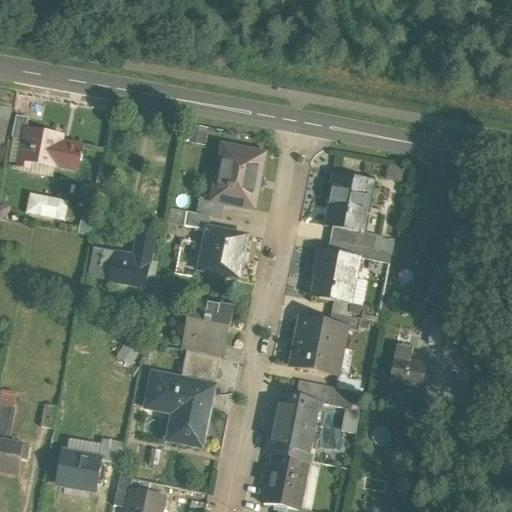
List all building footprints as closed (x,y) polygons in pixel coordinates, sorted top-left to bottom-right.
[(194,127),(192,142),(206,144),(208,129),(194,127)] [(62,139),(25,132),(19,167),(28,168),(27,172),(51,176),(53,167),(77,172),(82,147),(61,144),(62,139)] [(263,157),(222,149),(212,202),(211,203),(224,205),(252,211),(263,157)] [(374,185),(333,177),(328,204),(337,206),(332,229),(364,236),(374,185)] [(66,222),(69,201),(29,194),(25,214),(66,222)] [(212,202),(199,200),(196,215),(210,218),(221,220),(224,205),(211,203),(212,202)] [(196,215),(186,214),(183,228),(207,232),(207,230),(208,230),(210,218),(196,215)] [(364,236),(332,229),(330,242),(362,248),(364,236)] [(208,230),(207,230),(207,232),(202,256),(207,257),(204,274),(238,281),(246,238),(208,230)] [(137,239),(134,257),(116,253),(110,283),(144,289),(153,242),(137,239)] [(362,248),(330,242),(327,254),(360,260),(362,248)] [(116,253),(93,249),(89,273),(98,275),(96,285),(108,289),(110,283),(116,253)] [(327,254),(318,252),(313,277),(323,279),(319,301),(334,304),(350,307),(360,260),(327,254)] [(233,312),(191,303),(186,328),(194,329),(192,340),(222,346),(226,328),(230,329),(233,312)] [(350,307),(334,304),(332,315),(361,321),(363,310),(350,307)] [(361,321),(332,315),(329,328),(347,331),(358,334),(361,321)] [(452,320),(437,317),(433,339),(434,339),(434,342),(430,341),(429,346),(446,349),(452,320)] [(329,328),(300,322),(291,369),(337,378),(347,331),(329,328)] [(222,346),(192,340),(190,353),(213,358),(220,359),(222,346)] [(412,354),(397,351),(395,362),(410,365),(412,354)] [(190,353),(186,352),(181,377),(186,378),(185,382),(207,387),(213,358),(190,353)] [(410,365),(395,362),(389,388),(405,391),(405,390),(422,393),(427,368),(410,365)] [(185,382),(152,376),(147,401),(175,407),(168,442),(201,449),(213,388),(207,387),(185,382)] [(360,383),(337,379),(335,390),(358,394),(360,383)] [(325,388),(299,382),(295,401),(321,406),(325,388)] [(16,395),(1,392),(0,399),(0,444),(6,445),(16,395)] [(321,406),(295,401),(293,415),(318,420),(321,406)] [(293,415),(277,411),(268,454),(283,458),(292,459),(309,463),(318,420),(293,415)] [(125,445),(102,441),(98,460),(99,461),(99,462),(121,466),(125,445)] [(6,445),(0,444),(0,475),(18,479),(21,459),(26,460),(28,449),(6,445)] [(98,460),(65,455),(59,486),(93,492),(99,462),(99,461),(98,460)] [(292,459),(283,458),(281,468),(289,470),(292,459)] [(281,468),(272,466),(264,506),(279,509),(294,511),(299,511),(307,474),(289,470),(281,468)] [(132,480),(119,477),(113,507),(127,509),(130,492),(132,480)] [(161,511),(164,498),(130,492),(127,509),(125,511),(161,511)]
